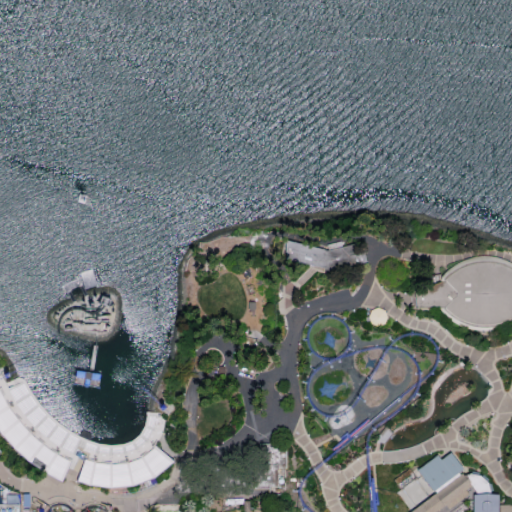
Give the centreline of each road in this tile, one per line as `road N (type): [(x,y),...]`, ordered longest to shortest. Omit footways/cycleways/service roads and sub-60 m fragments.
road 1 (track): [(346,362),(314,376),(309,390),(328,410),(341,407),(356,390),(346,362),(354,347),(378,347)]
road 2 (track): [(391,351),(412,376),(403,395),(352,430),(330,435)]
